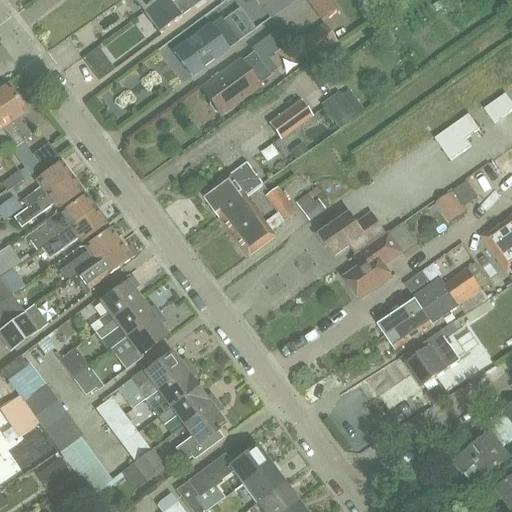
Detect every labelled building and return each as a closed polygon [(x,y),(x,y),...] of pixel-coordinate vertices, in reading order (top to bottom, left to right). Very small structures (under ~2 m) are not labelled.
[(135,0),(145,13),(161,0),(135,0)] [(180,0),(172,7),(166,0),(161,0),(145,13),(159,32),(202,0),(180,0)] [(336,0),(314,0),(310,3),(324,22),(342,8),(336,0)] [(227,48),(238,40),(221,18),(175,52),(192,75),(228,48),(227,48)] [(137,21),(87,56),(103,79),(119,68),(113,58),(146,35),(137,21)] [(210,82),(202,88),(211,100),(210,104),(215,111),(219,112),(221,114),(223,112),(227,113),(234,108),(234,104),(259,86),(258,85),(270,75),(270,74),(275,71),(266,59),(294,38),(284,25),(251,50),(253,52),(241,61),(240,60),(223,73),(218,72),(211,77),(210,82)] [(324,25),(307,37),(297,44),(311,63),(337,43),(324,25)] [(7,85),(0,89),(0,108),(23,142),(31,137),(17,117),(25,112),(7,85)] [(340,129),(365,112),(349,88),(324,105),(340,129)] [(511,96),(510,94),(488,109),(498,123),(511,112),(511,96)] [(301,100),(269,124),(280,139),(312,116),(301,100)] [(23,142),(0,108),(0,129),(2,128),(16,148),(28,165),(34,173),(42,168),(23,142)] [(467,139),(480,130),(469,115),(455,125),(466,139),(467,139)] [(466,139),(455,125),(434,140),(450,162),(471,147),(466,140),(467,139),(466,139)] [(58,155),(49,142),(32,155),(41,167),(58,155)] [(16,148),(11,151),(23,168),(28,165),(24,159),(16,148)] [(41,187),(22,201),(27,208),(28,208),(72,175),(61,160),(35,179),(41,187)] [(218,183),(202,196),(219,218),(248,197),(247,196),(264,183),(247,162),(230,174),(226,177),(222,176),(218,179),(218,183)] [(24,179),(19,171),(1,183),(7,191),(24,179)] [(28,208),(27,208),(14,218),(21,228),(54,204),(57,209),(83,190),(72,175),(28,208)] [(460,201),(473,192),(466,183),(454,192),(460,201)] [(297,203),(309,220),(326,208),(319,199),(314,203),(312,199),(321,192),(318,187),(297,203)] [(276,209),(288,201),(278,188),(267,196),(276,209)] [(466,214),(452,193),(436,204),(450,225),(466,214)] [(37,251),(41,248),(96,209),(86,194),(60,213),(63,218),(57,222),(52,222),(49,218),(26,235),(37,251)] [(0,206),(0,217),(3,222),(21,208),(13,197),(0,206)] [(262,216),(248,197),(219,218),(219,219),(220,218),(234,237),(262,216)] [(267,223),(262,216),(234,237),(249,257),(276,236),(272,230),(296,212),(288,201),(276,209),(280,213),(267,223)] [(107,223),(96,209),(41,248),(49,259),(78,238),(81,242),(107,223)] [(361,252),(387,234),(373,214),(359,224),(352,214),(335,225),(333,222),(316,233),(326,247),(329,245),(336,255),(351,245),(358,255),(361,252)] [(482,238),(508,274),(511,271),(511,217),(511,218),(511,219),(511,220),(502,228),(500,225),(499,227),(500,229),(490,236),(488,234),(482,238)] [(69,280),(75,275),(121,242),(111,227),(84,247),(87,251),(59,271),(67,281),(69,280)] [(385,267),(404,254),(390,233),(387,235),(387,234),(361,252),(358,255),(354,257),(361,267),(347,277),(362,300),(393,278),(385,267)] [(86,290),(105,277),(132,257),(132,256),(134,254),(135,251),(131,245),(128,245),(125,247),(121,242),(75,275),(69,280),(74,287),(81,283),(86,290)] [(0,256),(0,276),(6,273),(6,272),(9,269),(0,256)] [(413,297),(377,322),(387,336),(473,277),(467,269),(444,285),(440,279),(414,297),(413,297)] [(429,281),(423,272),(405,284),(411,294),(429,281)] [(6,273),(0,276),(0,303),(12,295),(19,290),(6,273)] [(123,285),(100,302),(108,313),(99,320),(104,326),(139,300),(132,290),(138,286),(132,277),(122,284),(123,285)] [(488,300),(473,277),(387,336),(397,350),(433,326),(432,325),(459,306),(465,315),(488,300)] [(25,313),(12,295),(0,303),(0,330),(16,319),(25,313)] [(139,300),(104,326),(95,333),(100,341),(119,327),(127,338),(159,314),(153,307),(147,311),(139,300)] [(25,313),(16,319),(0,330),(0,337),(8,350),(28,336),(29,339),(38,332),(48,325),(34,306),(25,313)] [(143,357),(141,355),(166,336),(158,325),(164,321),(159,314),(127,338),(135,348),(118,361),(125,371),(132,366),(143,357)] [(458,321),(441,332),(445,338),(462,327),(458,321)] [(413,359),(405,365),(421,388),(460,361),(440,333),(409,354),(413,359)] [(146,371),(144,368),(130,378),(138,389),(150,380),(158,390),(190,367),(184,360),(178,364),(171,353),(146,371)] [(26,366),(19,357),(0,371),(7,381),(26,366)] [(88,366),(82,359),(66,371),(72,378),(88,366)] [(101,384),(88,366),(72,378),(85,396),(101,384)] [(158,390),(166,401),(152,411),(157,418),(197,389),(189,379),(195,375),(190,367),(158,390)] [(426,396),(434,407),(450,396),(442,385),(426,396)] [(197,389),(157,418),(163,426),(177,415),(184,426),(215,403),(210,395),(204,399),(197,389)] [(215,403),(184,426),(192,436),(174,449),(184,462),(190,458),(192,461),(222,439),(216,430),(223,425),(215,414),(221,410),(215,403)] [(511,404),(502,411),(504,413),(484,424),(490,434),(455,460),(474,486),(510,459),(497,440),(504,436),(509,443),(511,440),(511,404)] [(25,406),(8,418),(13,425),(10,427),(18,439),(37,425),(25,406)] [(119,408),(103,420),(108,427),(124,415),(119,408)] [(130,423),(124,415),(108,427),(114,435),(130,423)] [(145,443),(129,455),(134,462),(150,450),(145,443)] [(187,482),(175,491),(185,505),(190,511),(205,511),(222,500),(212,487),(233,472),(242,485),(270,464),(256,445),(231,464),(224,454),(187,482)] [(150,450),(134,462),(132,464),(146,483),(165,469),(151,449),(150,450)] [(47,469),(60,488),(73,478),(59,460),(47,469)] [(285,483),(270,464),(242,485),(257,504),(285,483)] [(511,478),(498,489),(511,508),(511,478)] [(284,511),(298,502),(285,483),(257,504),(262,511),(284,511)] [(55,505),(59,511),(76,511),(87,505),(78,490),(55,505)] [(0,493),(0,511),(9,506),(1,493),(0,493)] [(160,501),(157,506),(160,511),(165,511),(177,503),(170,494),(160,501)] [(305,511),(298,502),(284,511),(305,511)] [(183,511),(177,503),(165,511),(183,511)]
